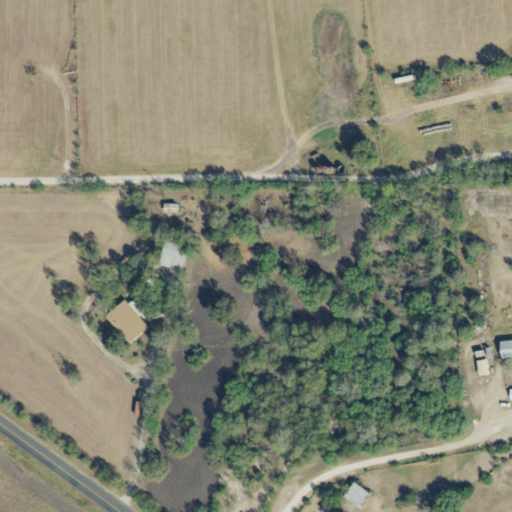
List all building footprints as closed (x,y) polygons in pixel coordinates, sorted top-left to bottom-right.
[(159,266),(181,271),(187,246),(164,241),(159,266)] [(139,316),(144,313),(132,297),(107,316),(128,344),(149,329),(139,316)] [(502,360),(511,358),(511,341),(499,343),(502,360)] [(478,377),(489,375),(486,360),(476,362),(478,377)] [(369,493),(354,483),(344,498),(359,508),(369,493)]
